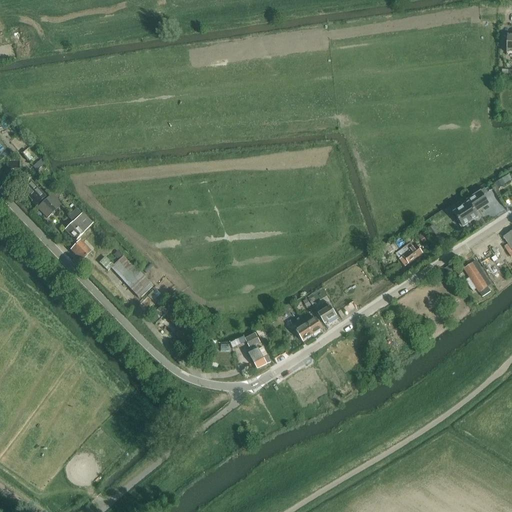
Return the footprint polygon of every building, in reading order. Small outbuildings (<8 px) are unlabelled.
[(37,164),(33,168),(37,172),(41,168),(37,164)] [(36,182),(49,195),(54,191),(40,178),(36,182)] [(501,181),(494,185),(497,189),(503,185),(501,181)] [(30,183),(22,190),(33,202),(35,200),(39,204),(45,198),(30,183)] [(58,190),(53,195),(57,199),(62,194),(59,191),(58,190)] [(488,205),(483,197),(481,193),(467,203),(469,205),(454,215),(458,220),(457,221),(459,223),(459,222),(463,228),(478,218),(475,214),(488,205)] [(52,195),(37,209),(47,219),(54,212),(62,221),(70,213),(52,195)] [(72,224),(64,231),(75,242),(92,225),(82,215),(73,224),(72,224)] [(511,232),(503,238),(511,250),(511,232)] [(79,243),(76,246),(70,252),(77,258),(75,260),(79,265),(90,254),(79,243)] [(395,253),(389,244),(376,252),(384,265),(390,261),(387,258),(395,253)] [(422,254),(416,245),(400,257),(402,259),(400,260),(405,267),(422,254)] [(104,258),(99,264),(108,272),(113,266),(104,258)] [(491,285),(476,262),(464,269),(482,298),(491,292),(488,287),(491,285)] [(152,288),(135,271),(124,281),(141,298),(152,288)] [(191,330),(165,303),(149,318),(156,325),(165,317),(184,337),(191,330)] [(316,312),(316,313),(318,316),(319,316),(325,325),(337,317),(328,304),(316,312)] [(313,336),(307,326),(301,318),(297,321),(303,329),(297,333),(303,342),(313,336)] [(323,330),(317,320),(307,326),(313,336),(323,330)] [(245,340),(250,349),(262,343),(257,334),(245,340)] [(240,340),(231,344),(233,349),(243,345),(240,340)] [(249,355),(256,367),(257,370),(271,363),(267,357),(263,359),(258,348),(252,351),(253,353),(249,355)] [(383,366),(385,368),(388,366),(386,364),(388,363),(382,357),(373,362),(378,369),(383,366)]
